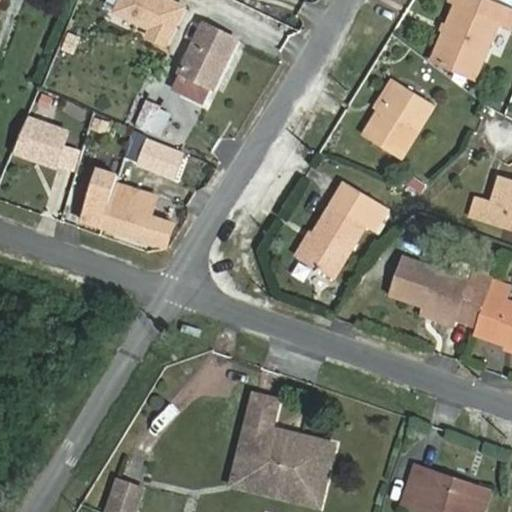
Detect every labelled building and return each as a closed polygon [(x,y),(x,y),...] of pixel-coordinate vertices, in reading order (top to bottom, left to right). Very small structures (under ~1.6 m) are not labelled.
[(493,3),(487,0),(450,0),(449,2),(457,6),(433,61),(475,79),(499,23),(487,18),(493,3)] [(210,87),(214,89),(237,40),(204,24),(181,73),(184,74),(177,87),(203,100),(210,87)] [(398,82),(365,136),(401,159),(434,105),(398,82)] [(151,132),(161,107),(147,101),(137,126),(151,132)] [(19,159),(65,170),(75,129),(29,118),(19,159)] [(170,149),(148,140),(139,164),(176,179),(184,159),(168,153),(170,149)] [(158,198),(97,178),(83,221),(168,248),(175,224),(152,217),(158,198)] [(511,182),(501,179),(493,203),(488,221),(511,228),(511,226),(511,182)] [(349,184),(335,206),(333,205),(315,233),(313,232),(298,257),(334,279),(366,227),(374,232),(389,208),(349,184)] [(495,276),(475,269),(471,280),(403,257),(390,294),(478,325),(489,294),(495,276)] [(478,325),(475,334),(511,347),(511,302),(489,294),(478,325)] [(256,395),(233,483),(320,506),(336,445),(273,429),(280,402),(256,395)] [(453,480),(416,468),(404,503),(430,511),(469,511),(476,494),(451,486),(453,480)] [(136,511),(145,490),(119,480),(107,511),(136,511)] [(150,511),(175,511),(177,501),(153,497),(150,511)]
